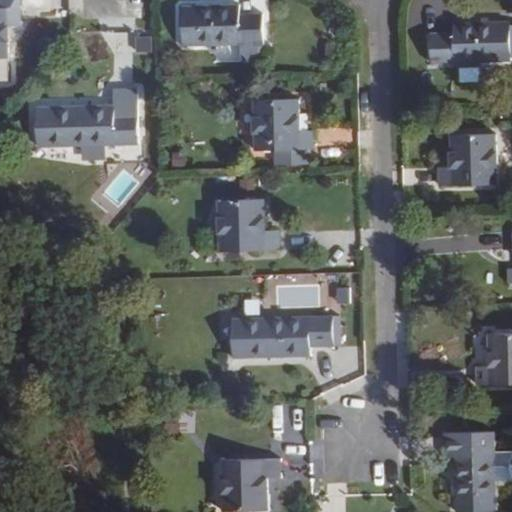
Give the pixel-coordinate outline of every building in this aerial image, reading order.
[(263,43),(263,14),(240,14),(240,4),(183,5),(183,45),(240,43),(263,43)] [(22,25),(21,5),(0,5),(0,58),(9,58),(8,42),(0,42),(0,25),(8,26),(22,25)] [(511,60),(511,21),(453,22),(454,32),(431,33),(431,62),(511,60)] [(0,42),(8,42),(8,26),(0,25),(0,42)] [(116,34),(117,55),(131,54),(130,33),(116,34)] [(263,59),(263,43),(240,43),(240,59),(263,59)] [(140,143),(138,87),(113,87),(113,103),(38,106),(39,145),(140,143)] [(293,131),(292,115),(301,114),(300,97),(255,98),(255,150),(282,150),(282,162),(311,162),(311,150),(314,150),(314,130),(301,130),(293,131)] [(301,130),(301,114),(292,115),(293,131),(301,130)] [(497,183),(495,131),(451,133),(451,149),(459,148),(460,165),(451,165),(439,165),(440,185),(497,183)] [(460,165),(459,148),(451,149),(451,165),(460,165)] [(256,231),(255,215),(265,214),(265,197),(221,198),(221,251),(278,249),(278,230),(265,230),(256,231)] [(265,230),(265,214),(255,215),(256,231),(265,230)] [(333,315),(333,303),(310,303),(309,315),(333,315)] [(333,344),(333,315),(309,315),(233,317),(233,356),(311,355),(311,344),(333,344)] [(343,343),(342,315),(333,315),(333,344),(343,343)] [(511,384),(511,331),(489,332),(489,347),(498,347),(498,364),(489,363),(477,364),(478,385),(511,384)] [(498,364),(498,347),(489,347),(489,363),(498,364)] [(495,511),(494,431),(445,431),(445,455),(456,455),(457,511),(495,511)] [(281,477),(281,456),(223,457),(223,510),(268,510),(268,493),(260,493),(260,477),(267,476),(281,477)] [(268,493),(267,476),(260,477),(260,493),(268,493)]
